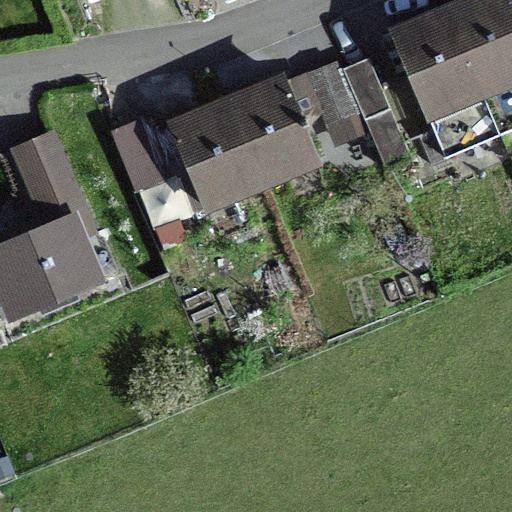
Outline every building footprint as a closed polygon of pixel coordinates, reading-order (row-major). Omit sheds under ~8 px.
[(430,16),(390,32),(426,123),(482,101),(511,88),(511,14),(506,0),(470,0),(446,10),(430,16)] [(363,64),(338,74),(379,168),(403,157),(363,64)] [(208,114),(165,132),(197,211),(255,187),(313,164),(281,85),(252,97),(223,108),(208,114)] [(141,126),(114,137),(134,185),(161,174),(141,126)] [(99,282),(41,146),(5,161),(34,229),(0,243),(0,312),(4,322),(99,282)]
